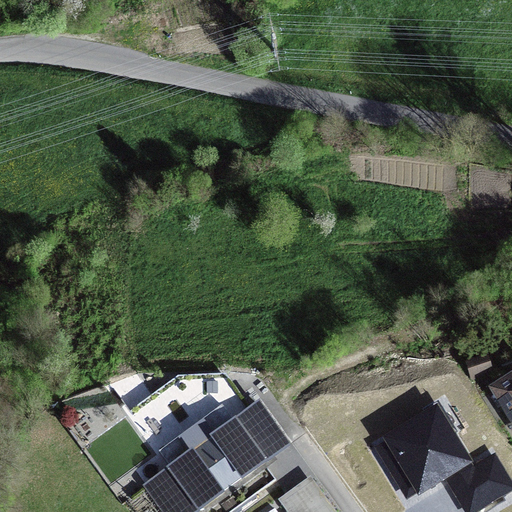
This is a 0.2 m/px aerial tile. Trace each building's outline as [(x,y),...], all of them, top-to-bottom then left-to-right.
[(487,362),(466,370),(470,379),(490,371),(487,362)] [(511,387),(493,397),(511,435),(511,387)] [(258,406),(211,439),(224,456),(207,468),(194,451),(142,488),(159,511),(195,511),(287,445),(258,406)] [(467,463),(436,411),(388,441),(420,492),(467,463)] [(478,509),(511,488),(511,487),(494,458),(460,479),(478,509)]
